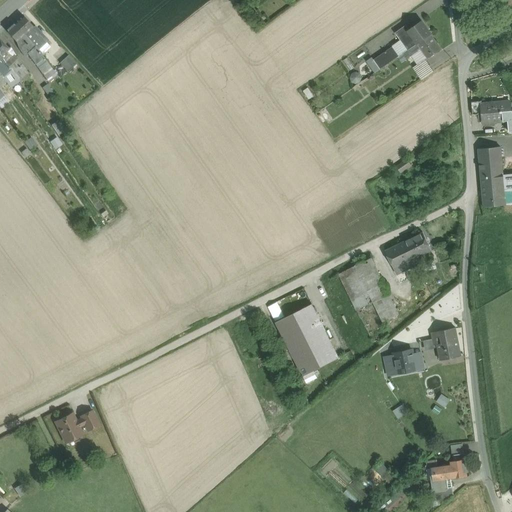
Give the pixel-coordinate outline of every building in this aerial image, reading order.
[(22,14),(13,22),(14,22),(25,34),(33,27),(22,14)] [(422,21),(409,30),(406,25),(395,33),(400,40),(408,50),(409,50),(417,44),(431,34),(422,21)] [(25,34),(14,22),(5,30),(16,42),(25,34)] [(35,25),(33,27),(42,36),(41,37),(43,39),(36,46),(38,50),(49,40),(35,25)] [(42,36),(33,27),(25,34),(36,46),(43,39),(41,37),(42,36)] [(36,46),(25,34),(16,42),(19,48),(24,56),(27,54),(49,83),(57,76),(38,50),(36,46)] [(431,34),(417,44),(420,48),(427,58),(428,58),(441,49),(431,34)] [(0,38),(0,54),(1,56),(9,49),(0,38)] [(399,56),(403,54),(408,50),(400,40),(392,46),(393,46),(399,56)] [(417,44),(409,50),(412,55),(413,54),(418,51),(417,49),(420,48),(417,44)] [(397,58),(399,56),(393,46),(384,52),(391,62),(397,58)] [(10,48),(9,49),(1,56),(6,63),(14,56),(15,55),(10,48)] [(413,55),(411,56),(417,65),(425,59),(427,58),(420,48),(417,49),(418,51),(413,54),(413,55)] [(408,50),(403,54),(407,59),(411,56),(413,55),(413,54),(412,55),(409,50),(408,50)] [(391,62),(384,52),(374,60),(381,69),(391,62)] [(399,56),(397,58),(402,64),(407,60),(407,59),(403,54),(399,56)] [(68,55),(60,63),(67,72),(77,64),(68,55)] [(19,61),(14,56),(6,63),(11,69),(19,61)] [(381,69),(374,60),(372,58),(366,62),(374,73),(381,69)] [(433,72),(425,59),(417,65),(413,68),(421,80),(433,72)] [(30,75),(19,61),(11,69),(21,83),(30,75)] [(11,69),(6,63),(0,69),(0,73),(3,76),(11,69)] [(6,83),(2,77),(0,79),(0,89),(4,95),(4,96),(11,89),(6,83)] [(53,93),(47,85),(42,88),(52,101),(57,98),(53,93)] [(481,101),(471,102),(472,115),(482,114),(481,104),(482,104),(481,101)] [(482,104),(481,104),(482,114),(483,124),(508,121),(511,121),(511,116),(510,101),(482,104)] [(51,125),(61,141),(70,136),(59,120),(51,125)] [(45,150),(52,145),(44,134),(37,138),(45,150)] [(25,141),(31,150),(38,145),(32,136),(25,141)] [(57,136),(50,141),(56,149),(62,144),(57,136)] [(501,147),(478,149),(481,179),(503,177),(503,175),(501,147)] [(407,161),(401,165),(404,170),(411,166),(407,161)] [(511,174),(503,175),(503,177),(505,191),(511,190),(511,174)] [(503,177),(481,179),(483,207),(506,205),(506,204),(505,191),(503,177)] [(423,232),(385,250),(394,269),(401,265),(404,271),(421,263),(418,257),(432,250),(423,232)] [(389,294),(371,258),(355,266),(355,267),(373,302),(388,294),(389,294)] [(373,302),(355,267),(339,275),(357,310),(373,302)] [(388,294),(373,302),(389,334),(405,327),(388,294)] [(373,302),(357,310),(373,343),(389,334),(373,302)] [(339,358),(312,304),(276,322),(303,376),(339,358)] [(455,328),(431,333),(433,340),(434,346),(437,345),(437,348),(440,360),(461,356),(455,328)] [(434,346),(433,340),(423,341),(425,351),(434,350),(433,349),(437,348),(437,345),(434,346)] [(420,344),(411,346),(416,370),(425,368),(420,344)] [(411,346),(393,350),(394,356),(398,374),(416,370),(411,346)] [(394,356),(384,358),(387,376),(398,374),(394,356)] [(394,410),(398,418),(408,412),(404,404),(394,410)] [(80,416),(87,430),(99,425),(92,410),(80,416)] [(72,413),(55,422),(65,442),(83,434),(72,413)] [(462,444),(451,446),(452,456),(464,454),(462,444)] [(437,467),(431,468),(434,490),(452,487),(451,478),(467,476),(464,459),(450,462),(451,465),(437,467)] [(437,461),(426,462),(427,469),(431,468),(437,467),(437,461)] [(382,463),(375,469),(384,480),(391,474),(382,463)] [(388,511),(408,495),(401,486),(374,509),(377,511),(388,511)] [(452,487),(434,490),(431,490),(432,499),(440,498),(445,504),(454,496),(452,487)] [(440,498),(432,499),(433,509),(439,508),(445,504),(440,498)]
